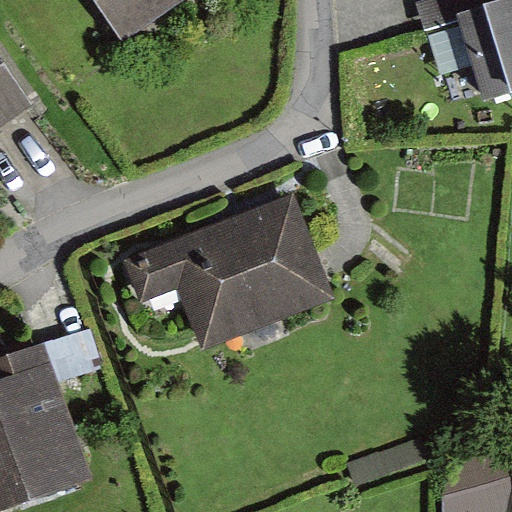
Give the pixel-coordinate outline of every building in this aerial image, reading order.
[(191,0),(92,0),(124,46),(191,0)] [(511,88),(511,0),(507,2),(506,0),(413,0),(422,35),(470,22),(489,95),(511,88)] [(0,136),(33,115),(0,66),(0,136)] [(479,183),(438,176),(431,219),(472,226),(479,183)] [(338,306),(299,198),(132,258),(154,317),(185,306),(203,355),(338,306)] [(0,511),(89,484),(53,370),(0,386),(0,511)] [(511,511),(511,474),(505,457),(445,482),(443,511),(511,511)]
